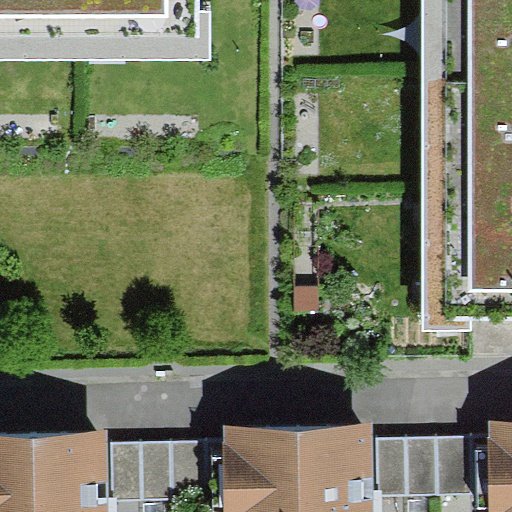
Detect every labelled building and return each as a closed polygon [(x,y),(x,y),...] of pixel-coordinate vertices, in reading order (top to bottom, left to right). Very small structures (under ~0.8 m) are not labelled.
[(0,0),(0,26),(31,27),(31,14),(126,14),(126,26),(199,26),(198,0),(0,0)] [(511,0),(445,0),(446,70),(511,70),(511,0)] [(511,308),(511,70),(446,70),(446,141),(458,141),(458,236),(445,236),(445,309),(511,308)] [(502,493),(502,511),(511,511),(511,419),(501,420),(501,432),(502,493)] [(236,497),(236,511),(361,511),(360,423),(235,424),(236,437),(236,497)] [(0,431),(0,511),(96,511),(95,431),(0,431)] [(501,432),(471,433),(472,493),(502,493),(501,432)] [(407,494),(437,494),(436,433),(406,434),(407,494)] [(437,494),(472,493),(471,433),(436,433),(437,494)] [(377,495),(407,494),(406,434),(376,434),(377,495)] [(236,437),(206,438),(207,498),(236,497),(236,437)] [(171,438),(141,439),(142,499),(172,498),(171,438)] [(206,438),(171,438),(172,498),(207,498),(206,438)] [(112,499),(142,499),(141,439),(111,439),(112,499)]
